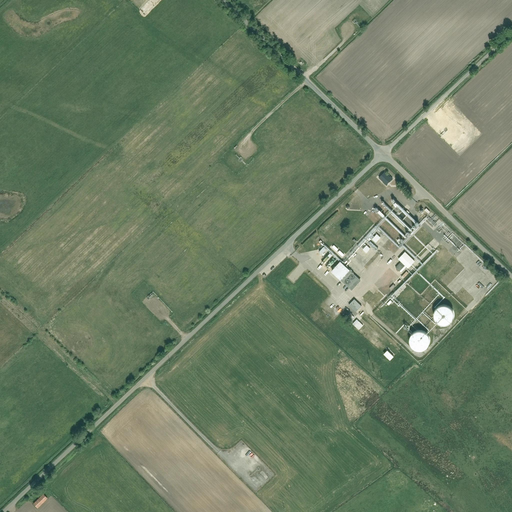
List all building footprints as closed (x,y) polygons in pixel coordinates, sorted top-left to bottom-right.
[(390,177),(385,172),(379,179),(387,187),(394,179),(391,176),(390,177)] [(380,239),(377,235),(372,240),(376,244),(380,239)] [(405,253),(398,260),(408,270),(415,262),(405,253)] [(340,262),(331,272),(352,291),(361,281),(340,262)] [(408,292),(406,292),(404,293),(402,294),(401,296),(401,298),(402,300),(403,302),(404,303),(406,304),(408,304),(410,303),(411,302),(412,301),(413,299),(413,297),(413,295),(412,294),(410,292),(408,292)] [(365,303),(358,296),(349,305),(356,312),(365,303)] [(382,309),(394,299),(392,296),(380,306),(382,309)] [(445,306),(442,306),(439,308),(436,310),(434,313),(434,317),(435,320),(436,323),(439,325),(442,326),(445,326),(448,325),(451,324),(453,321),(454,319),(454,315),(454,312),(452,309),(449,307),(445,306)] [(391,308),(389,308),(387,309),(385,311),(384,313),(384,315),(384,317),(385,320),(387,321),(390,322),(392,322),(395,321),(397,320),(398,317),(398,315),(398,313),(397,311),(395,309),(393,308),(391,308)] [(356,319),(352,324),(359,330),(363,325),(356,319)] [(421,332),(417,332),(414,334),(411,336),(410,339),(409,343),(410,346),(412,349),(414,351),(417,352),(420,352),(423,352),(426,350),(428,348),(429,345),(430,342),(429,338),(427,335),(424,333),(421,332)] [(388,346),(382,353),(388,359),(394,352),(388,346)] [(46,499),(40,493),(31,502),(36,507),(46,499)]
